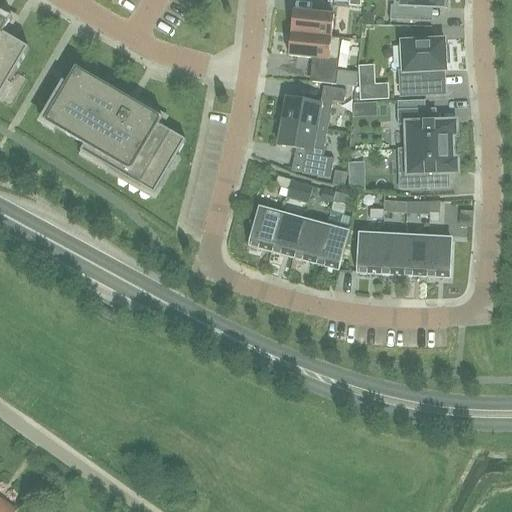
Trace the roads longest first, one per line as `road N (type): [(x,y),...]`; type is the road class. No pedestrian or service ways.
road 1 (residential): [(482,0),(491,216),(483,304),(462,317),(412,320),(297,305),(209,270),(247,74)]
road 2 (secondary): [(511,412),(428,408),(324,383),(0,212)]
road 3 (unclassified): [(144,511),(0,409)]
road 4 (residential): [(247,74),(131,37)]
